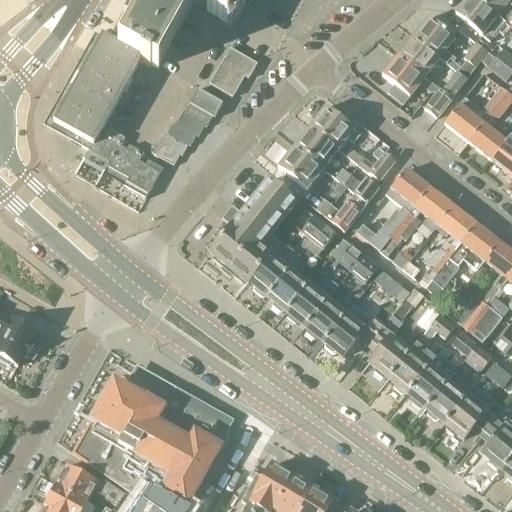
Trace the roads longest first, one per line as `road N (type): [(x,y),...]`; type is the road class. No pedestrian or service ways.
road 1 (secondary): [(448,511),(130,271)]
road 2 (secondary): [(114,292),(434,511)]
road 3 (residential): [(130,271),(317,69)]
road 4 (residential): [(511,225),(317,69)]
road 5 (secondary): [(130,271),(0,153)]
road 6 (secondary): [(0,194),(114,292)]
road 7 (residential): [(42,420),(114,292)]
road 8 (tertiary): [(0,107),(58,33),(60,5)]
